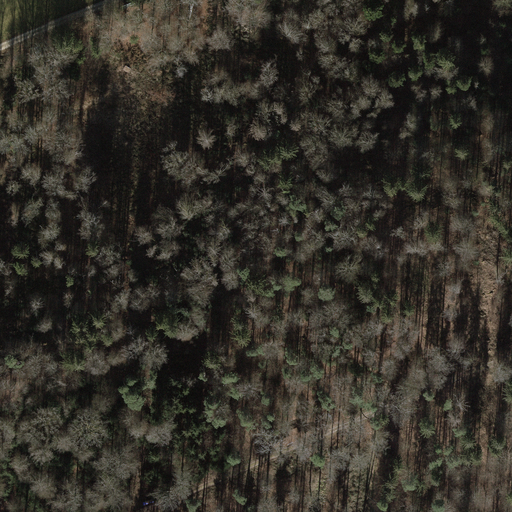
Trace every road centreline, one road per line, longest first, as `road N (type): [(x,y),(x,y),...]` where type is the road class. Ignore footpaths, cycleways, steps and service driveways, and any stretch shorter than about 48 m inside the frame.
road 1 (track): [(511,359),(147,511)]
road 2 (track): [(129,0),(0,57)]
